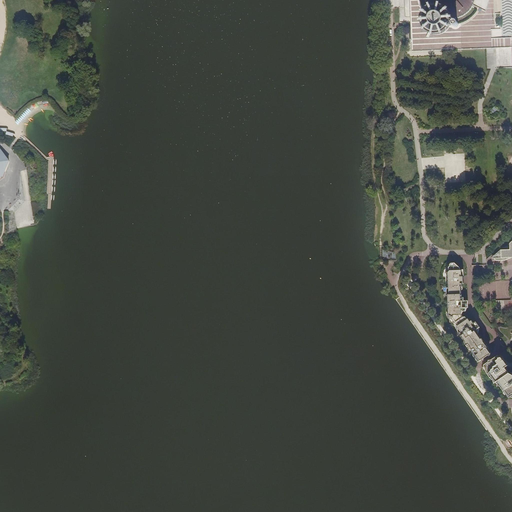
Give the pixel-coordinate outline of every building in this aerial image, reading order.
[(456,21),(456,20),(457,20),(462,18),(467,15),(472,10),(475,4),(476,0),(426,0),(427,3),(428,6),(422,16),(420,20),(420,25),(420,30),(422,35),(428,38),(432,40),(438,40),(443,38),(446,36),(448,32),(451,36),(455,36),(455,32),(452,31),(456,21)] [(0,178),(3,179),(10,163),(1,148),(0,148),(0,178)] [(511,241),(509,244),(509,247),(505,247),(501,247),(501,250),(500,250),(494,255),(494,260),(496,261),(504,261),(511,258),(511,257),(511,241)] [(475,359),(479,362),(490,354),(486,348),(488,347),(481,339),(477,336),(477,334),(475,331),(472,333),(470,329),(476,327),(474,322),(473,324),(471,321),(469,322),(467,319),(466,320),(465,317),(463,317),(462,315),(463,311),(465,311),(465,308),(468,308),(468,307),(466,307),(464,304),(460,305),(460,303),(459,301),(464,301),(463,298),(462,297),(461,287),(463,287),(462,284),(463,284),(463,280),(461,280),(459,279),(459,277),(464,277),(463,270),(460,270),(460,268),(454,263),(451,263),(450,264),(449,267),(449,270),(445,274),(446,283),(447,284),(447,288),(447,295),(448,295),(449,298),(447,298),(448,302),(447,302),(447,309),(448,309),(448,312),(446,312),(447,316),(449,319),(449,322),(453,322),(458,329),(457,330),(463,339),(464,344),(467,349),(471,351),(473,353),(472,356),(475,359)] [(472,333),(475,331),(479,328),(475,322),(474,322),(476,327),(470,329),(472,333)] [(498,359),(496,356),(494,358),(487,363),(485,365),(486,367),(485,369),(486,373),(490,378),(496,382),(498,381),(500,384),(499,384),(501,387),(500,387),(504,393),(506,392),(508,394),(507,396),(509,398),(511,397),(511,374),(509,373),(507,374),(505,371),(504,368),(503,366),(499,369),(498,368),(500,365),(500,362),(502,360),(500,358),(498,359)] [(504,359),(502,360),(500,362),(500,365),(498,368),(499,369),(503,366),(504,368),(508,365),(504,359)]
